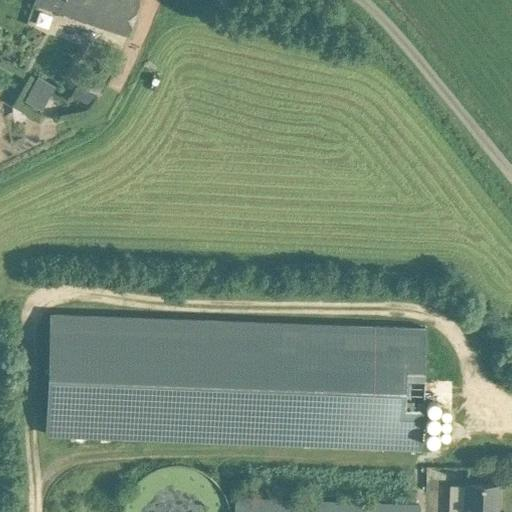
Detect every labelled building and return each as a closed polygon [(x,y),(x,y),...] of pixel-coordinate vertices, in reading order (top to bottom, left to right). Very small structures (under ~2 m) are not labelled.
[(127,36),(132,19),(138,0),(33,0),(32,5),(89,24),(89,23),(127,36)] [(53,86),(37,77),(25,100),(41,109),(53,86)] [(432,452),(435,337),(400,335),(51,317),(50,439),(432,452)] [(224,511),(224,509),(221,498),(217,491),(211,484),(204,477),(197,473),(188,470),(177,468),(170,468),(159,470),(150,474),(142,480),(136,486),(130,495),(126,504),(125,511),(224,511)] [(496,511),(498,485),(478,484),(465,484),(464,511),(496,511)] [(234,497),(233,511),(418,511),(418,504),(234,497)]
